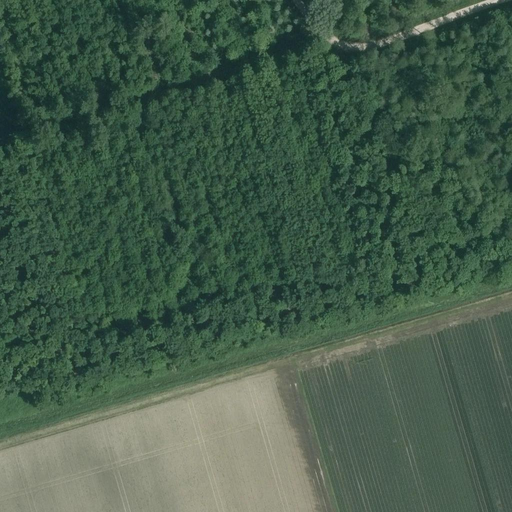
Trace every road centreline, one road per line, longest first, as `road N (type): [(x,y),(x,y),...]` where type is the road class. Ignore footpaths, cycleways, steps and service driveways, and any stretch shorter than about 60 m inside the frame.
road 1 (track): [(0,427),(511,279)]
road 2 (track): [(497,0),(370,47),(342,46)]
